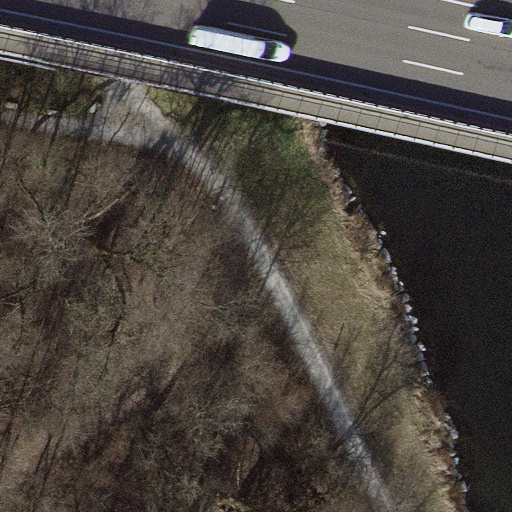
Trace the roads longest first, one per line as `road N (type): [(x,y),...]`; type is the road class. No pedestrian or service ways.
road 1 (track): [(88,0),(128,87),(171,141),(206,169),(249,231),(387,511)]
road 2 (motorway): [(286,0),(511,49)]
